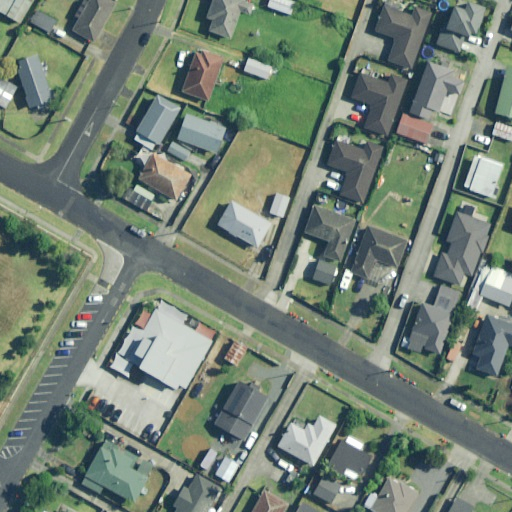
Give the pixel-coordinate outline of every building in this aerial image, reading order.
[(34,4),(27,0),(0,0),(0,13),(21,26),(34,4)] [(116,1),(113,0),(87,0),(71,28),(94,41),(116,1)] [(254,1),(249,0),(212,0),(206,17),(212,20),(208,30),(231,38),(241,11),(249,13),(254,1)] [(296,3),(288,0),(271,0),(269,7),(292,15),(296,3)] [(465,11),(451,6),(436,45),(460,54),(467,35),(481,40),(492,9),(468,1),(465,11)] [(414,14),(386,3),(375,30),(397,38),(389,60),(413,69),(435,14),(417,7),(414,14)] [(36,14),(33,13),(29,21),(52,34),(58,23),(38,11),(36,14)] [(224,58),(196,48),(181,91),(210,101),(224,58)] [(37,53),(15,60),(31,106),(53,99),(37,53)] [(274,68),(250,58),(245,71),(269,80),(274,68)] [(468,75),(430,61),(411,112),(436,121),(447,90),(461,94),(468,75)] [(511,66),(508,65),(496,112),(511,116),(511,66)] [(388,81),(360,70),(349,96),(371,105),(363,126),(387,135),(409,80),(391,73),(388,81)] [(21,88),(2,77),(0,79),(0,105),(8,110),(21,88)] [(181,108),(158,95),(137,131),(159,144),(181,108)] [(226,128),(184,113),(175,139),(217,153),(226,128)] [(434,126),(403,115),(397,133),(428,144),(434,126)] [(511,127),(497,123),(493,135),(511,140),(511,127)] [(364,148),(336,137),(325,164),(347,172),(339,193),(363,203),(385,148),(367,141),(364,148)] [(192,151),(173,141),(168,151),(187,161),(192,151)] [(192,176),(152,152),(137,179),(176,202),(192,176)] [(505,164),(482,156),(470,189),(494,197),(505,164)] [(157,194),(137,184),(131,195),(151,205),(157,194)] [(414,198),(392,190),(388,200),(410,208),(414,198)] [(292,198),(278,193),(270,213),(284,218),(292,198)] [(232,201),(217,225),(256,249),(271,225),(232,201)] [(356,220),(316,205),(306,233),(328,241),(323,255),(340,261),(356,220)] [(492,223),(458,211),(435,277),(460,286),(464,274),(473,277),(492,223)] [(408,240),(369,226),(352,272),(369,279),(375,261),(397,269),(408,240)] [(339,266),(320,260),(314,279),(333,285),(339,266)] [(511,300),(511,279),(490,271),(480,296),(509,307),(511,300)] [(455,314),(421,303),(408,340),(441,352),(455,314)] [(192,328),(170,315),(143,364),(180,385),(198,354),(182,346),(192,328)] [(511,323),(487,315),(472,354),(480,357),(476,369),(499,377),(509,348),(511,348),(511,323)] [(249,350),(236,342),(225,359),(239,368),(249,350)] [(270,397),(238,381),(214,425),(246,442),(270,397)] [(311,433),(290,421),(276,446),(314,467),(336,425),(320,417),(311,433)] [(373,455),(341,437),(326,465),(345,476),(349,468),(362,475),(373,455)] [(135,458),(103,442),(84,477),(134,504),(148,477),(130,467),(135,458)] [(220,452),(213,448),(202,466),(208,470),(220,452)] [(228,457),(220,468),(216,475),(229,483),(240,465),(228,457)] [(207,511),(221,489),(195,475),(174,511),(207,511)] [(408,511),(419,492),(389,476),(370,509),(375,511),(408,511)] [(285,511),(290,503),(265,489),(251,511),(285,511)] [(320,511),(304,502),(298,511),(320,511)]
